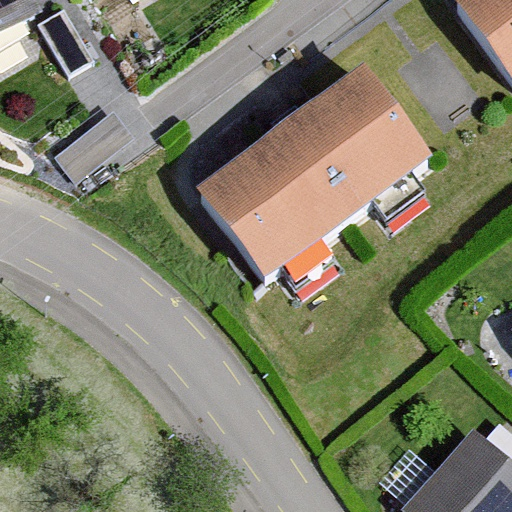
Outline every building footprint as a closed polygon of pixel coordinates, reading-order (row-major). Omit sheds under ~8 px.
[(0,0),(0,46),(37,26),(22,0),(0,0)] [(511,0),(490,0),(460,23),(511,90),(511,0)] [(89,71),(61,24),(36,38),(64,86),(89,71)] [(436,176),(369,87),(200,214),(267,304),(436,176)] [(129,152),(107,124),(50,169),(73,197),(129,152)] [(511,511),(511,481),(469,445),(413,511),(511,511)]
